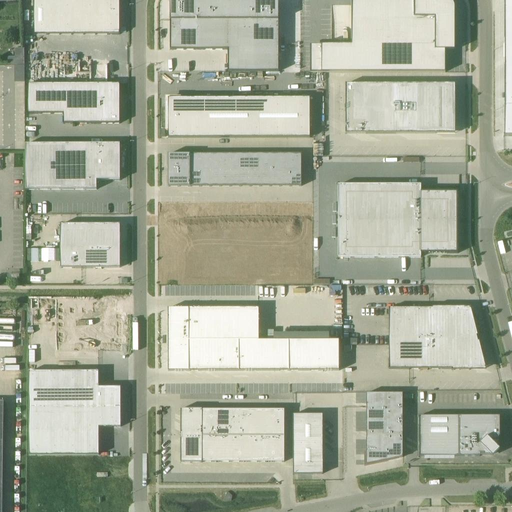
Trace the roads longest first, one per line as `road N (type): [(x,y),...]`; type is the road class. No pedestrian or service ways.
road 1 (unclassified): [(142,511),(138,0)]
road 2 (unclassified): [(330,506),(400,491),(511,489)]
road 3 (unclassified): [(485,0),(486,177)]
road 4 (unclassified): [(511,346),(487,249),(486,194)]
